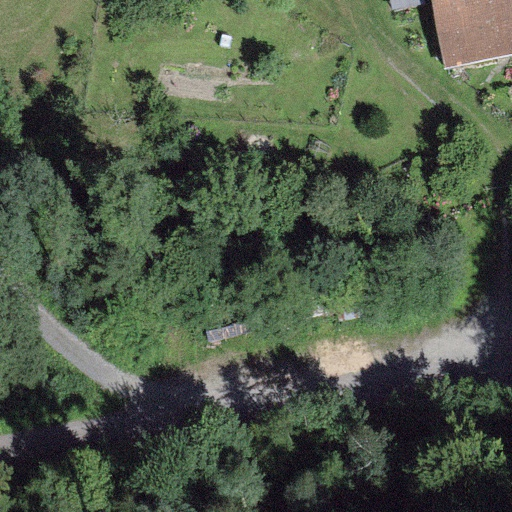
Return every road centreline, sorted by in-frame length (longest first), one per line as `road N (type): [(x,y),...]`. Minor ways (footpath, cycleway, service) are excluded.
road 1 (track): [(511,368),(0,453)]
road 2 (track): [(511,195),(496,135),(392,40),(372,0)]
road 3 (track): [(161,422),(46,332),(0,278)]
